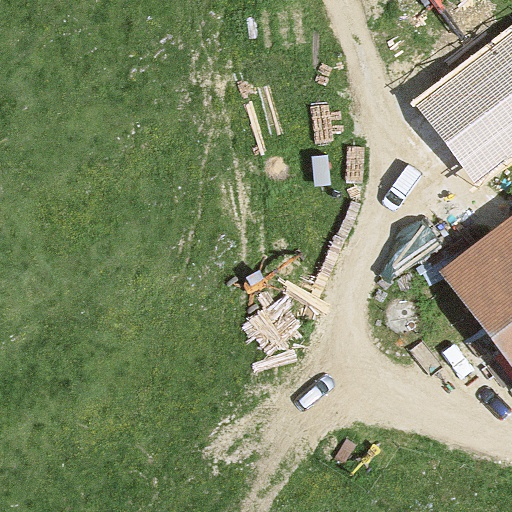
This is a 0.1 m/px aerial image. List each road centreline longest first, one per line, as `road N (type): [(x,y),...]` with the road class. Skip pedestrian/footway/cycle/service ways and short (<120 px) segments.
road 1 (track): [(328,373),(395,164),(340,0)]
road 2 (track): [(511,451),(328,373)]
road 3 (track): [(251,511),(328,373)]
